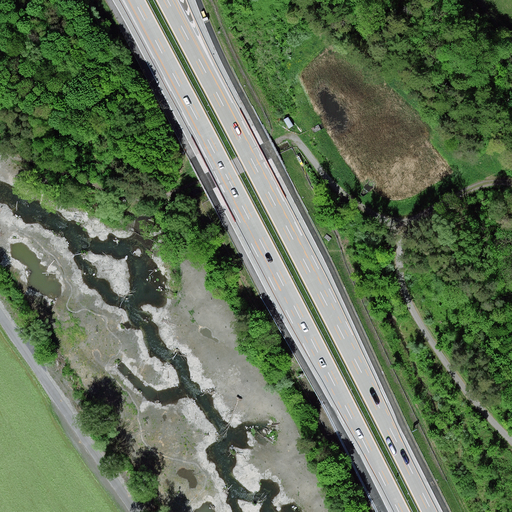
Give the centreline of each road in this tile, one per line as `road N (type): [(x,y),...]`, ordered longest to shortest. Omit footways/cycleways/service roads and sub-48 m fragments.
road 1 (motorway): [(172,73),(396,511)]
road 2 (motorway): [(430,511),(233,125)]
road 3 (track): [(192,185),(291,133),(390,257),(478,187),(511,182)]
road 4 (track): [(135,511),(0,313)]
road 5 (track): [(390,257),(511,439)]
road 6 (track): [(192,185),(171,197),(133,198),(0,152)]
road 7 (motorway): [(233,125),(166,0)]
road 8 (motorway): [(233,125),(229,87),(190,0)]
